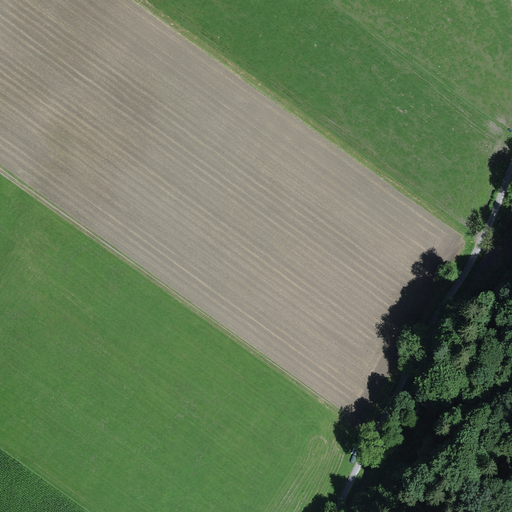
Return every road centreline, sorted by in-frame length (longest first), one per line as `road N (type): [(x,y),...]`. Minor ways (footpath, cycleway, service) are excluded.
road 1 (unknown): [(373,436),(0,170)]
road 2 (track): [(511,172),(336,511)]
